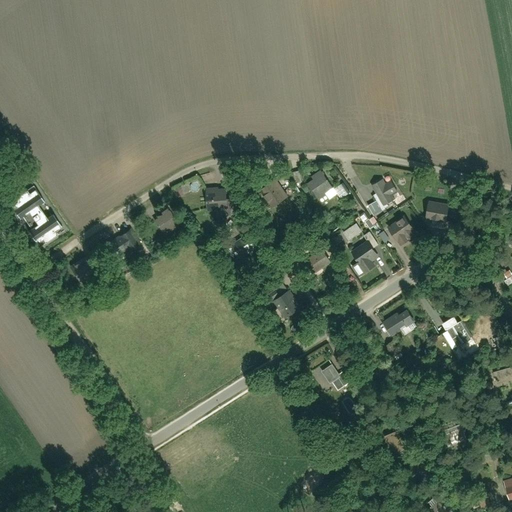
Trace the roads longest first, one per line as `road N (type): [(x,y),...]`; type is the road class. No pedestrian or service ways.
road 1 (residential): [(511,192),(359,157),(212,162),(32,274)]
road 2 (residential): [(145,448),(467,240)]
road 3 (residential): [(145,448),(32,274)]
